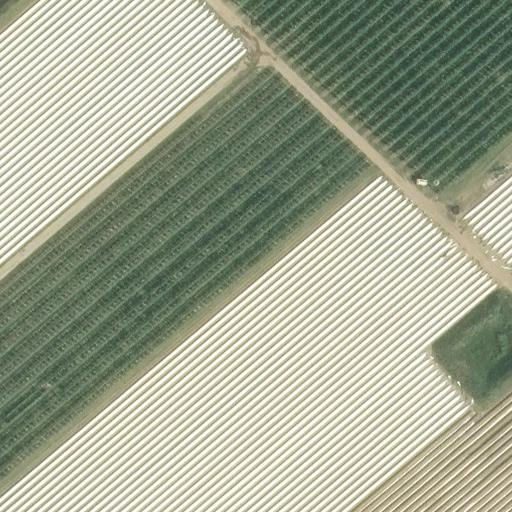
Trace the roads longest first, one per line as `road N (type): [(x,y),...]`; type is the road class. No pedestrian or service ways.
road 1 (track): [(210,0),(511,288)]
road 2 (track): [(261,51),(0,276)]
